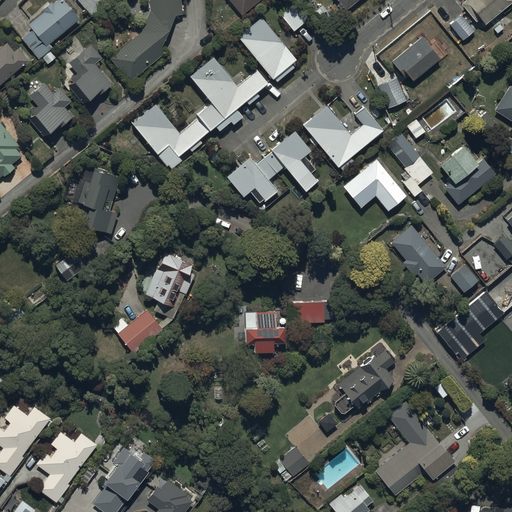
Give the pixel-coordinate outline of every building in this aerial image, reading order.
[(34,28),(23,37),(40,57),(42,56),(49,64),(58,56),(52,48),(54,46),(51,42),(82,18),(67,0),(57,0),(55,2),(53,0),(52,0),(43,8),(45,10),(29,23),(34,28)] [(76,0),(85,11),(80,15),(94,33),(111,20),(103,10),(115,0),(76,0)] [(145,33),(112,60),(132,84),(169,53),(164,47),(176,17),(185,17),(183,0),(152,0),(153,12),(145,33)] [(226,0),(239,15),(258,0),(226,0)] [(334,0),(338,4),(335,6),(340,11),(342,9),(345,12),(359,0),(334,0)] [(511,0),(465,0),(461,3),(477,22),(480,19),(485,24),(511,1),(511,0)] [(295,3),(280,16),(293,32),(308,19),(295,3)] [(236,35),(273,78),(274,77),(278,82),(296,67),(292,62),(297,58),(261,14),(236,35)] [(460,17),(448,27),(462,43),(474,33),(460,17)] [(423,37),(392,61),(406,81),(410,78),(414,83),(442,62),(423,37)] [(0,86),(31,63),(20,49),(15,52),(9,44),(0,50),(0,86)] [(91,46),(69,64),(78,75),(73,79),(88,99),(93,95),(97,99),(113,86),(95,65),(102,59),(91,46)] [(156,102),(131,122),(171,170),(184,160),(180,155),(189,148),(192,152),(203,143),(200,139),(216,126),(220,132),(232,122),(234,125),(244,117),(237,108),(245,101),(249,106),(261,97),(256,91),(268,82),(258,69),(247,78),(243,73),(234,81),(214,55),(189,74),(212,103),(197,115),(200,117),(180,133),(156,102)] [(408,102),(397,77),(377,85),(388,110),(408,102)] [(44,84),(28,97),(39,110),(27,119),(42,137),(53,128),(56,132),(67,123),(70,127),(76,122),(66,111),(64,109),(66,108),(67,110),(73,105),(59,89),(52,94),(44,84)] [(511,88),(509,87),(493,112),(511,123),(511,88)] [(421,117),(427,124),(424,127),(428,133),(456,110),(446,97),(421,117)] [(324,106),(300,126),(336,169),(337,168),(340,172),(353,161),(350,158),(371,140),(372,141),(384,132),(362,106),(350,116),(360,127),(349,136),(324,106)] [(383,139),(403,165),(402,166),(405,169),(400,173),(404,179),(402,180),(413,195),(421,188),(417,182),(432,170),(403,133),(409,128),(415,136),(424,129),(414,115),(383,139)] [(0,179),(4,177),(5,178),(16,169),(13,165),(23,157),(18,151),(21,148),(0,121),(0,179)] [(311,153),(293,130),(269,150),(271,153),(255,166),(249,158),(224,177),(242,199),(249,194),(258,205),(262,202),(263,204),(277,192),(268,181),(284,168),(304,194),(318,184),(311,175),(315,172),(304,158),(311,153)] [(511,138),(496,150),(510,168),(511,166),(511,138)] [(460,146),(436,166),(451,183),(442,191),(456,209),(495,177),(481,161),(476,165),(460,146)] [(373,160),(341,187),(359,209),(373,197),(386,212),(404,197),(373,160)] [(110,212),(120,178),(82,167),(70,206),(82,210),(78,224),(111,234),(118,214),(110,212)] [(410,221),(389,239),(404,256),(400,259),(412,273),(416,271),(425,281),(446,264),(410,221)] [(164,246),(154,270),(147,267),(138,288),(151,293),(148,301),(154,304),(152,308),(167,314),(158,321),(162,327),(176,316),(175,314),(184,291),(185,291),(194,270),(188,268),(192,258),(187,256),(189,253),(183,251),(181,254),(164,246)] [(286,270),(288,319),(349,316),(346,255),(309,257),(309,269),(286,270)] [(463,261),(448,274),(463,290),(478,277),(463,261)] [(511,287),(507,282),(471,314),(484,328),(507,309),(510,313),(511,311),(511,287)] [(121,314),(111,322),(130,347),(159,325),(146,307),(127,322),(121,314)] [(254,312),(239,312),(240,336),(244,336),(244,338),(252,338),(252,348),(272,348),(272,338),(283,338),(283,322),(275,322),(275,308),(254,309),(254,312)] [(360,363),(337,380),(343,389),(330,398),(336,406),(329,411),(334,417),(343,411),(343,410),(354,401),(357,406),(394,378),(385,366),(394,359),(385,347),(383,348),(379,343),(371,349),(372,351),(359,361),(360,363)] [(223,356),(212,356),(212,380),(223,380),(223,356)] [(48,416),(49,415),(50,414),(33,403),(31,405),(20,398),(16,404),(12,402),(3,415),(8,419),(3,427),(0,424),(0,443),(1,445),(0,446),(0,467),(10,474),(44,422),(48,425),(52,419),(48,416)] [(407,439),(373,467),(394,492),(425,466),(431,474),(454,455),(437,435),(436,436),(404,398),(386,414),(407,439)] [(67,481),(95,441),(80,429),(73,438),(59,428),(49,441),(55,445),(49,453),(44,449),(35,462),(48,472),(37,488),(56,502),(57,500),(61,502),(64,497),(61,495),(70,482),(67,481)] [(107,481),(91,501),(105,511),(114,511),(122,501),(128,505),(149,478),(144,473),(155,458),(143,449),(139,454),(129,446),(127,448),(122,444),(110,460),(113,463),(102,477),(107,481)] [(309,462),(295,444),(273,462),(288,479),(309,462)] [(156,483),(145,497),(157,506),(152,511),(180,511),(191,498),(184,493),(186,491),(167,476),(160,485),(156,483)] [(339,490),(327,500),(337,511),(360,511),(368,506),(365,502),(372,496),(359,480),(343,494),(339,490)] [(0,511),(35,511),(32,509),(34,506),(21,496),(10,510),(5,506),(0,511)]
